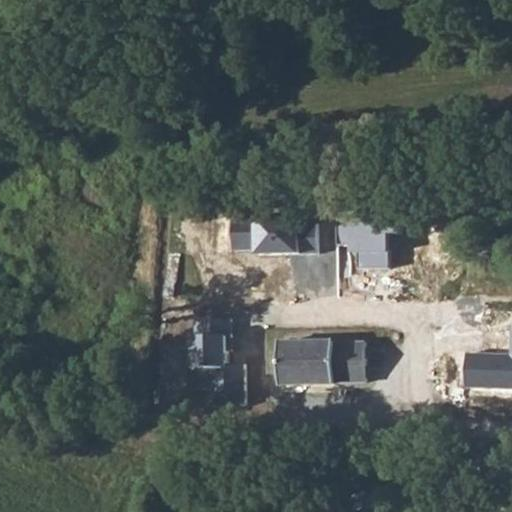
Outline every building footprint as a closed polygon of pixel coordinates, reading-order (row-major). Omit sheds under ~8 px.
[(359,267),(387,265),(384,232),(402,231),(400,205),(333,210),(336,246),(347,245),(347,251),(358,250),(359,267)] [(252,256),(320,253),(318,218),(230,222),(231,251),(252,250),(252,256)] [(225,402),(243,402),(244,365),(225,364),(226,336),(230,336),(230,316),(202,315),(200,367),(226,368),(225,402)] [(511,389),(511,327),(511,328),(509,359),(471,357),(470,387),(511,389)] [(365,376),(365,338),(335,338),(335,335),(278,335),(278,377),(333,378),(333,375),(365,376)]
